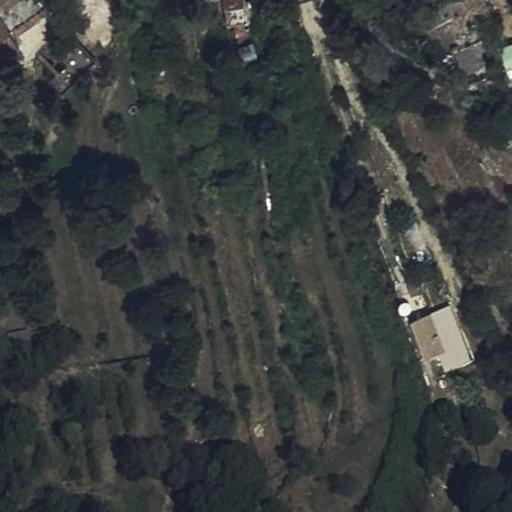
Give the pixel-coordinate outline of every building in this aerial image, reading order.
[(0,0),(0,15),(11,9),(6,0),(0,0)] [(6,0),(11,9),(25,1),(24,0),(6,0)] [(459,18),(470,15),(464,0),(440,0),(441,4),(444,3),(451,21),(459,18)] [(424,23),(428,35),(453,27),(451,21),(444,3),(441,4),(421,12),(424,23)] [(437,49),(466,39),(459,18),(451,21),(453,27),(428,35),(424,23),(413,27),(421,49),(435,44),(437,49)] [(316,24),(301,29),(311,59),(328,55),(316,24)] [(46,67),(64,86),(93,60),(75,40),(46,67)] [(426,355),(440,350),(446,366),(475,355),(452,299),(410,315),(426,355)] [(401,351),(388,314),(370,319),(382,358),(401,351)]
